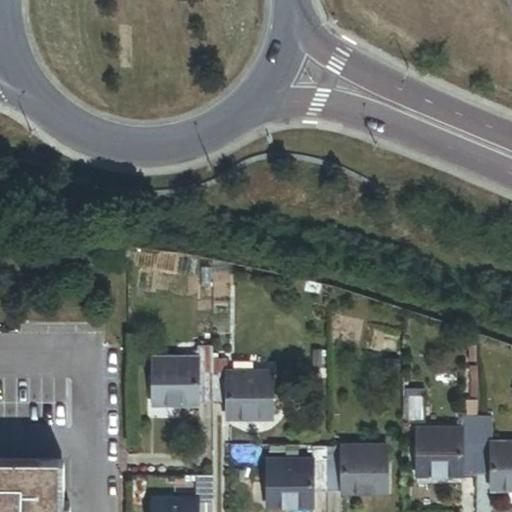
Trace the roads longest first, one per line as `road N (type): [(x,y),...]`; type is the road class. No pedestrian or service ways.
road 1 (secondary): [(259,100),(345,109),(507,154)]
road 2 (secondary): [(507,154),(336,65),(294,32)]
road 3 (secondary): [(39,108),(99,143),(168,149),(202,140),(259,100)]
